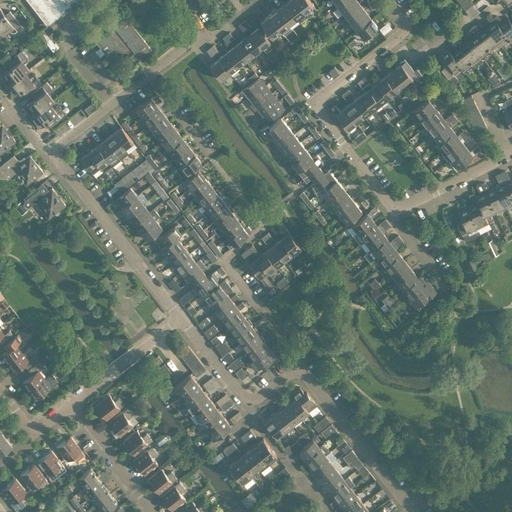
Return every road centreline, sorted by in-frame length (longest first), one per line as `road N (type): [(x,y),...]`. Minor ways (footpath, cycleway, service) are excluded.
road 1 (residential): [(396,205),(318,107),(320,91),(396,34)]
road 2 (residential): [(182,312),(51,150)]
road 3 (residential): [(418,511),(303,363)]
road 4 (residential): [(160,511),(74,398)]
road 5 (residential): [(225,254),(303,363)]
road 6 (residential): [(511,149),(396,205)]
road 7 (residential): [(51,150),(148,69)]
